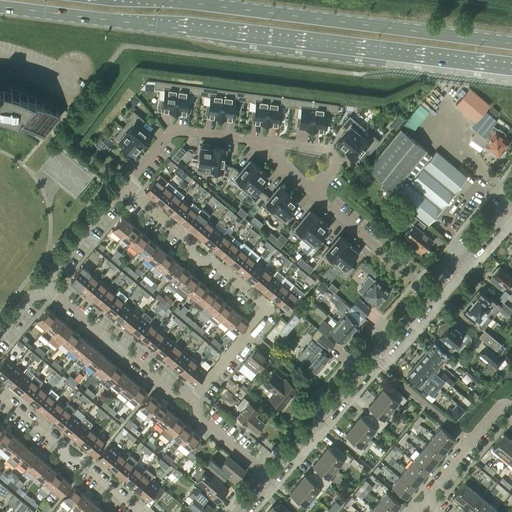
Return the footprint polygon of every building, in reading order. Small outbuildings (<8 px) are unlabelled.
[(16,91),(11,89),(9,86),(7,84),(5,82),(2,80),(0,78),(0,113),(5,115),(12,117),(18,120),(25,123),(31,127),(37,131),(43,135),(60,115),(55,112),(50,108),(45,105),(40,102),(35,99),(31,97),(26,95),(21,93),(16,91)] [(174,111),(178,84),(155,81),(154,89),(165,90),(163,100),(161,100),(160,108),(162,108),(162,109),(174,111)] [(200,95),(201,87),(178,84),(174,111),(187,113),(187,111),(190,112),(191,104),(188,104),(189,93),(200,95)] [(220,117),(223,90),(201,87),(200,95),(210,96),(209,106),(206,106),(205,114),(208,114),(208,115),(220,117)] [(493,126),(496,121),(484,111),(489,105),(468,88),(466,90),(455,104),(475,120),(471,126),(477,131),(473,136),(485,145),(484,145),(499,156),(499,155),(501,156),(504,151),(503,150),(509,141),(503,137),(505,134),(504,133),(504,132),(498,128),(498,129),(493,126)] [(246,93),(224,90),(220,117),(226,118),(232,118),(233,117),(235,117),(236,110),(234,109),(235,99),(245,100),(246,93)] [(266,123),(269,96),(246,93),(245,101),(256,102),(254,112),(252,112),(251,120),(253,120),(253,121),(266,123)] [(139,98),(135,95),(131,100),(134,104),(139,98)] [(292,99),(269,96),(266,123),(278,124),(278,123),(281,124),(282,116),(279,115),(281,105),(291,107),(292,99)] [(311,129),(315,102),(292,99),(291,107),(301,108),(300,118),(298,118),(296,126),(299,126),(299,127),(311,129)] [(338,105),(315,102),(311,129),(318,129),(324,130),(324,129),(326,129),(327,121),(325,121),(326,111),(337,112),(338,105)] [(498,112),(492,107),(489,110),(495,115),(498,112)] [(130,119),(122,128),(143,145),(151,135),(139,125),(144,119),(133,110),(128,117),(130,119)] [(364,128),(349,115),(340,126),(346,130),(337,141),(338,142),(337,143),(345,150),(364,128)] [(122,128),(114,137),(128,148),(127,149),(134,155),(141,147),(140,146),(142,144),(142,145),(143,145),(122,128)] [(380,141),(364,128),(345,150),(355,158),(365,146),(371,151),(380,141)] [(368,167),(393,188),(425,150),(400,128),(368,167)] [(110,147),(99,138),(94,144),(105,152),(110,147)] [(210,147),(199,145),(198,155),(199,155),(197,172),(209,173),(213,147),(212,147),(212,148),(210,148),(210,147)] [(180,146),(171,157),(177,161),(186,151),(180,146)] [(225,149),(213,147),(209,173),(221,175),(221,178),(226,179),(232,166),(223,165),(225,149)] [(283,156),(284,157),(303,177),(304,178),(305,179),(307,179),(308,179),(309,179),(325,171),(326,170),(327,169),(328,167),(328,165),(328,164),(328,162),(327,160),(326,159),(325,158),(323,157),(322,157),(287,150),(286,150),(285,151),(284,152),(283,153),(283,154),(283,156)] [(439,210),(467,176),(435,150),(411,178),(406,174),(402,180),(439,210)] [(259,168),(249,160),(239,172),(232,166),(226,179),(230,182),(232,180),(241,188),(259,168)] [(267,175),(259,168),(241,188),(250,196),(249,198),(255,203),(264,192),(258,188),(268,177),(266,176),(267,175)] [(153,198),(167,181),(158,174),(144,191),(153,198)] [(439,210),(402,180),(391,193),(428,223),(439,210)] [(161,205),(175,188),(176,188),(167,181),(153,198),(161,205)] [(289,193),(279,185),(269,197),(264,192),(255,203),(261,208),(262,206),(271,213),(289,193)] [(170,212),(181,198),(180,198),(183,195),(175,188),(161,205),(170,212)] [(296,201),(297,200),(289,193),(271,213),(281,221),(298,202),(296,201)] [(178,219),(189,205),(181,198),(170,212),(178,219)] [(186,226),(200,209),(192,202),(189,205),(178,219),(186,226)] [(195,233),(206,219),(210,215),(202,208),(200,209),(186,226),(195,233)] [(243,217),(246,213),(241,208),(238,212),(243,217)] [(319,218),(309,210),(292,230),(301,238),(319,218)] [(432,239),(421,230),(425,224),(413,214),(404,225),(408,229),(404,234),(418,246),(415,249),(420,253),(432,239)] [(120,237),(131,224),(123,217),(112,230),(120,237)] [(327,225),(319,218),(301,238),(311,246),(327,227),(326,226),(327,225)] [(203,240),(214,226),(206,219),(195,233),(203,240)] [(128,244),(140,231),(131,224),(120,237),(128,244)] [(211,247),(223,233),(214,226),(203,240),(211,247)] [(220,254),(234,237),(225,230),(223,233),(211,247),(220,254)] [(137,251),(148,238),(140,231),(128,244),(137,251)] [(276,238),(271,233),(268,237),(273,242),(276,238)] [(348,243),(339,235),(322,255),(331,263),(348,243)] [(228,261),(242,244),(234,237),(220,254),(228,261)] [(145,258),(157,245),(148,238),(137,251),(145,258)] [(278,246),(282,242),(276,238),(273,242),(278,246)] [(236,268),(252,249),(243,242),(242,244),(228,261),(236,268)] [(349,243),(348,243),(331,263),(340,271),(339,273),(345,278),(354,268),(348,263),(352,258),(353,259),(359,252),(351,245),(350,246),(348,244),(349,243)] [(153,265),(165,252),(157,245),(145,258),(153,265)] [(245,275),(256,261),(260,256),(252,249),(236,268),(245,275)] [(162,272),(173,259),(165,252),(153,265),(150,269),(158,276),(162,272)] [(303,267),(306,263),(301,258),(298,262),(303,267)] [(167,283),(182,266),(173,259),(162,272),(170,279),(167,283)] [(253,282),(264,268),(256,261),(245,275),(253,282)] [(308,271),(312,267),(306,263),(303,267),(308,271)] [(511,282),(511,272),(503,266),(502,268),(500,267),(501,265),(498,268),(497,267),(492,273),(493,274),(492,275),(493,275),(498,280),(502,283),(508,287),(511,282)] [(78,286),(90,273),(82,266),(70,280),(78,286)] [(175,290),(190,273),(182,266),(167,283),(175,290)] [(261,288),(273,275),(264,268),(253,282),(261,288)] [(270,295),(285,277),(276,270),(273,275),(261,288),(270,295)] [(87,293),(98,280),(90,273),(78,286),(87,293)] [(187,293),(198,279),(190,273),(175,290),(179,286),(187,293)] [(366,278),(362,284),(366,288),(362,293),(376,306),(389,291),(375,279),(373,280),(368,276),(366,278)] [(278,302),(293,284),(285,277),(270,295),(278,302)] [(195,300),(207,286),(198,279),(187,293),(195,300)] [(95,300),(107,287),(98,280),(87,293),(95,300)] [(286,309),(298,296),(300,298),(304,293),(293,284),(278,302),(286,309)] [(334,292),(337,288),(332,284),(329,288),(334,292)] [(203,307),(215,293),(207,286),(195,300),(203,307)] [(104,307),(118,290),(115,294),(107,287),(95,300),(104,307)] [(112,314),(127,297),(118,290),(104,307),(112,314)] [(507,317),(511,310),(511,309),(503,302),(501,305),(496,302),(497,301),(491,296),(489,299),(479,290),(477,294),(476,293),(470,299),(492,317),(497,310),(507,317)] [(166,301),(162,297),(158,293),(156,296),(156,298),(159,301),(164,304),(166,301)] [(212,314),(223,300),(215,293),(203,307),(212,314)] [(121,321),(132,308),(124,301),(127,297),(112,314),(121,321)] [(358,323),(346,312),(350,307),(339,298),(335,304),(342,310),(339,314),(341,316),(337,321),(350,332),(353,332),(355,329),(355,327),(358,323)] [(351,306),(363,317),(370,309),(358,298),(351,306)] [(473,319),(472,319),(483,328),(492,317),(470,299),(465,305),(466,306),(463,310),(473,319)] [(220,321),(231,307),(223,300),(212,314),(220,321)] [(228,328),(240,314),(231,307),(220,321),(228,328)] [(44,329),(56,316),(47,308),(35,322),(44,329)] [(129,329),(140,315),(132,308),(121,321),(129,329)] [(285,345),(304,322),(294,313),(275,337),(285,345)] [(237,335),(248,321),(240,314),(228,328),(237,335)] [(137,335),(149,322),(140,315),(129,329),(137,335)] [(48,341),(64,322),(56,316),(44,329),(40,334),(48,341)] [(350,332),(337,321),(332,326),(324,320),(317,328),(322,333),(326,336),(330,332),(342,342),(346,338),(347,338),(350,335),(350,333),(350,332)] [(57,347),(72,329),(64,322),(48,341),(57,347)] [(146,342),(157,329),(149,322),(137,335),(146,342)] [(469,336),(468,334),(459,327),(457,329),(450,323),(449,324),(448,323),(446,323),(444,323),(443,323),(441,324),(440,325),(439,326),(438,327),(438,329),(438,331),(438,332),(439,334),(440,335),(439,336),(443,339),(440,343),(451,352),(455,348),(458,351),(464,343),(466,345),(469,342),(470,340),(470,339),(470,337),(469,336)] [(501,343),(485,328),(479,335),(496,350),(501,343)] [(69,350),(80,336),(72,329),(57,347),(61,343),(69,350)] [(154,349),(165,336),(157,329),(146,342),(154,349)] [(335,343),(326,336),(322,333),(316,341),(328,351),(335,343)] [(77,357),(89,343),(80,336),(69,350),(77,357)] [(162,356),(174,343),(165,336),(154,349),(162,356)] [(86,364),(97,350),(89,343),(77,357),(74,361),(82,368),(86,364)] [(171,363),(182,350),(174,343),(162,356),(171,363)] [(329,357),(325,354),(327,353),(317,344),(312,349),(307,345),(303,351),(308,354),(302,361),(316,372),(329,357)] [(450,359),(442,352),(444,350),(439,345),(437,348),(433,344),(427,351),(440,363),(443,359),(447,363),(450,359)] [(503,359),(487,345),(480,354),(496,367),(503,359)] [(256,373),(268,358),(255,348),(247,359),(248,360),(245,364),(256,373)] [(94,371),(105,357),(97,350),(86,364),(94,371)] [(179,370),(190,356),(182,350),(171,363),(179,370)] [(440,363),(427,351),(420,359),(435,372),(438,369),(436,367),(440,363)] [(187,377),(199,363),(190,356),(179,370),(187,377)] [(0,376),(2,378),(14,364),(5,357),(0,363),(0,376)] [(102,378),(113,364),(105,357),(94,371),(102,378)] [(435,372),(420,359),(413,367),(427,378),(430,374),(432,376),(435,372)] [(196,384),(207,371),(206,370),(210,365),(204,360),(200,365),(199,363),(187,377),(196,384)] [(11,385),(26,367),(22,364),(18,368),(14,364),(2,378),(11,385)] [(110,385),(122,371),(113,364),(102,378),(99,381),(107,388),(110,385)] [(19,392),(34,374),(26,367),(11,385),(19,392)] [(423,382),(427,378),(413,367),(407,375),(432,395),(438,387),(431,381),(427,385),(423,382)] [(485,381),(469,368),(465,372),(481,385),(485,381)] [(119,392),(130,378),(122,371),(110,385),(119,392)] [(296,390),(297,388),(285,378),(284,380),(274,372),(263,384),(273,392),(269,398),(281,408),(281,407),(286,401),(286,400),(290,394),(292,395),(296,390)] [(442,383),(447,377),(442,373),(437,379),(442,383)] [(28,399),(39,385),(31,379),(34,374),(19,392),(28,399)] [(127,398),(138,385),(130,378),(119,392),(127,398)] [(451,386),(445,380),(441,384),(448,390),(451,386)] [(36,406),(47,392),(39,385),(28,399),(36,406)] [(136,406),(147,392),(138,385),(127,398),(136,406)] [(406,399),(391,386),(387,391),(383,388),(375,397),(391,410),(398,401),(402,404),(406,399)] [(44,413),(56,399),(47,392),(36,406),(44,413)] [(147,415),(159,401),(150,394),(138,408),(147,415)] [(391,410),(375,397),(368,406),(372,409),(368,413),(384,426),(388,421),(384,418),(391,410)] [(255,415),(255,414),(258,410),(244,398),(237,406),(242,410),(237,416),(256,432),(264,422),(255,415)] [(64,406),(56,399),(44,413),(53,420),(64,406)] [(155,422),(167,408),(159,401),(147,415),(155,422)] [(64,406),(53,420),(61,427),(72,413),(76,409),(68,402),(64,406)] [(464,410),(456,404),(451,410),(448,407),(444,412),(455,421),(464,410)] [(164,429),(175,415),(167,408),(155,422),(164,429)] [(81,420),(72,413),(61,427),(69,434),(81,420)] [(384,426),(368,413),(364,418),(360,415),(352,424),(368,437),(375,429),(379,432),(384,426)] [(81,420),(69,434),(78,441),(89,427),(93,422),(84,415),(81,420)] [(169,439),(183,422),(175,415),(164,429),(161,433),(169,439)] [(180,443),(192,429),(183,422),(169,439),(172,436),(180,443)] [(361,446),(368,437),(352,424),(345,433),(348,436),(344,442),(360,454),(364,449),(361,446)] [(455,438),(440,426),(433,435),(447,447),(455,438)] [(0,449),(12,434),(4,427),(0,431),(0,447),(1,448),(0,448),(0,449)] [(86,448),(97,434),(89,427),(78,441),(86,448)] [(189,450),(197,440),(200,436),(192,429),(180,443),(189,450)] [(501,455),(511,441),(511,440),(504,433),(492,448),(501,455)] [(0,454),(6,459),(21,441),(12,434),(0,449),(0,454)] [(95,455),(106,441),(97,434),(86,448),(95,455)] [(447,447),(433,435),(426,443),(440,455),(447,447)] [(194,454),(202,444),(197,440),(189,450),(194,454)] [(14,466),(18,462),(29,448),(21,441),(6,459),(14,466)] [(509,462),(511,457),(511,441),(501,455),(509,462)] [(440,455),(426,443),(419,451),(434,463),(440,455)] [(106,464),(117,451),(109,444),(97,457),(106,464)] [(351,457),(335,444),(331,449),(327,446),(320,456),(335,468),(342,460),(346,463),(351,457)] [(26,469),(37,455),(29,448),(18,462),(26,469)] [(189,450),(185,455),(190,459),(194,454),(189,450)] [(114,471),(126,458),(117,451),(106,464),(114,471)] [(434,463),(419,451),(413,460),(427,472),(434,463)] [(34,476),(46,462),(37,455),(26,469),(34,476)] [(234,482),(244,469),(228,456),(220,466),(211,458),(206,464),(224,479),(226,476),(234,482)] [(328,477),(335,468),(320,456),(312,465),(316,468),(312,472),(328,485),(332,480),(328,477)] [(123,478),(134,465),(126,458),(114,471),(123,478)] [(420,480),(427,472),(413,460),(406,468),(420,480)] [(42,483),(54,469),(46,462),(34,476),(42,483)] [(228,488),(219,481),(221,479),(213,473),(212,475),(199,464),(189,475),(207,490),(205,492),(217,501),(228,488)] [(131,485),(142,471),(134,465),(123,478),(131,485)] [(420,480),(406,468),(399,476),(413,488),(420,480)] [(51,490),(62,476),(54,469),(42,483),(51,490)] [(139,492),(151,478),(142,471),(131,485),(139,492)] [(328,485),(312,472),(308,477),(304,474),(297,483),(312,496),(319,487),(323,490),(328,485)] [(59,497),(71,483),(62,476),(51,490),(59,497)] [(406,497),(413,488),(399,476),(392,485),(406,497)] [(152,495),(159,486),(151,478),(139,492),(148,499),(152,495)] [(0,494),(5,496),(8,489),(0,482),(0,494)] [(460,503),(472,489),(463,482),(451,496),(460,503)] [(312,496),(297,483),(289,492),(293,495),(289,500),(302,511),(305,511),(309,508),(305,505),(312,496)] [(71,506),(82,493),(74,486),(62,499),(71,506)] [(157,499),(164,490),(159,486),(152,495),(157,499)] [(207,511),(211,507),(204,500),(201,498),(205,494),(196,486),(189,495),(193,498),(188,504),(197,511),(207,511)] [(468,510),(480,496),(472,489),(460,503),(468,510)] [(400,503),(386,491),(379,500),(393,511),(400,503)] [(77,511),(80,511),(91,500),(82,493),(71,506),(77,511)] [(35,511),(14,494),(7,502),(13,508),(12,509),(15,511),(35,511)] [(470,511),(481,511),(489,503),(480,496),(468,510),(470,511)] [(94,511),(99,507),(91,500),(80,511),(94,511)] [(392,511),(393,511),(379,500),(372,508),(376,511),(392,511)] [(290,511),(280,503),(276,508),(272,505),(266,511),(290,511)] [(494,511),(497,510),(489,503),(481,511),(494,511)]
